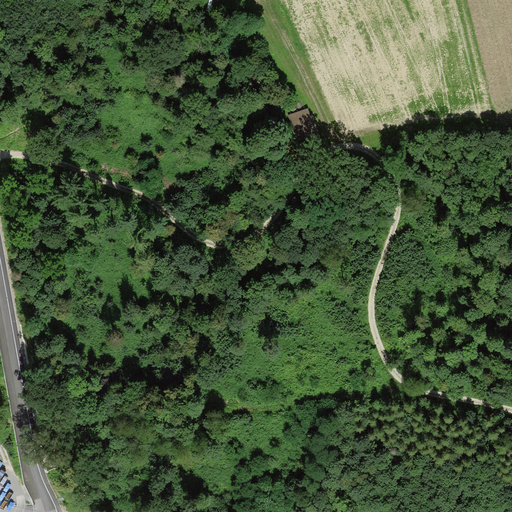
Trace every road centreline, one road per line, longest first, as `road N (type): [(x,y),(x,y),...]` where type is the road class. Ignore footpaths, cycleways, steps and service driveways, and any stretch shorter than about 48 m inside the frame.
road 1 (track): [(511,410),(408,387),(387,364),(374,306),(398,196),(379,158),(365,150),(313,158),(264,229),(219,244),(154,203),(59,161),(0,155)]
road 2 (track): [(43,511),(0,282)]
